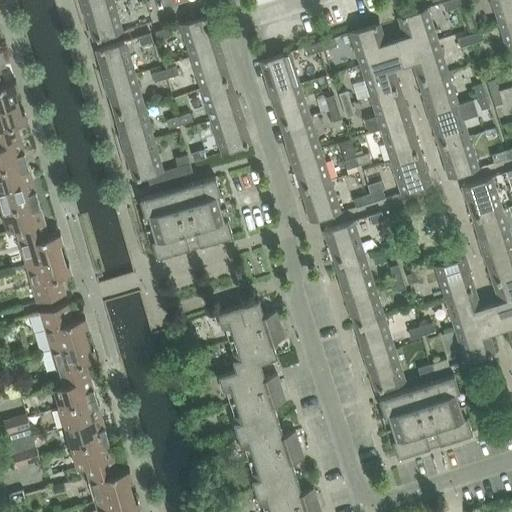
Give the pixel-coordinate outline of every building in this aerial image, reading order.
[(122,31),(113,0),(107,0),(83,7),(93,40),(122,31)] [(454,0),(449,0),(442,2),(444,11),(457,7),(454,0)] [(511,0),(491,0),(498,20),(511,15),(511,0)] [(399,52),(406,49),(408,49),(437,40),(427,7),(398,17),(404,36),(394,38),(399,52)] [(180,24),(191,56),(220,47),(209,14),(180,24)] [(508,52),(511,50),(511,15),(498,20),(508,52)] [(360,64),(389,55),(399,52),(394,38),(385,41),(379,22),(350,32),(360,64)] [(167,28),(155,32),(157,40),(169,37),(167,28)] [(468,35),(471,43),(483,39),(480,31),(468,35)] [(150,33),(138,37),(140,45),(153,41),(150,33)] [(471,43),(468,35),(456,39),(459,47),(471,43)] [(334,36),(322,40),(325,48),(337,44),(334,36)] [(408,49),(406,49),(399,52),(403,65),(412,62),(418,81),(447,72),(437,40),(408,49)] [(96,49),(105,82),(134,73),(125,41),(96,49)] [(317,42),(305,46),(308,54),(319,50),(317,42)] [(201,88),(230,79),(220,47),(191,56),(201,88)] [(299,83),(289,51),(260,60),(270,93),(299,83)] [(360,64),(370,96),(399,87),(393,68),(403,65),(399,52),(389,55),(360,64)] [(164,70),(167,78),(179,74),(176,66),(164,70)] [(167,78),(164,70),(152,73),(154,82),(167,78)] [(0,106),(17,102),(14,91),(18,90),(15,80),(4,84),(0,71),(0,106)] [(447,72),(418,81),(429,113),(458,104),(447,72)] [(134,73),(105,82),(114,114),(144,106),(134,73)] [(211,120),(240,111),(230,79),(201,88),(211,120)] [(489,93),(498,91),(494,79),(485,81),(489,93)] [(280,125),(309,115),(299,83),(270,93),(280,125)] [(476,97),(484,95),(480,83),(472,85),(476,97)] [(369,132),(381,128),(410,119),(399,87),(370,96),(376,114),(365,118),(369,132)] [(343,105),(351,102),(347,90),(339,93),(343,105)] [(498,91),(489,93),(493,105),(501,103),(498,91)] [(329,109),(337,106),(333,94),(325,97),(329,109)] [(484,95),(476,97),(479,110),(488,107),(484,95)] [(0,146),(20,141),(15,124),(27,121),(24,111),(20,112),(17,102),(0,106),(0,146)] [(351,102),(343,105),(346,117),(355,114),(351,102)] [(439,144),(468,135),(458,104),(429,113),(439,144)] [(114,114),(124,146),(153,138),(144,106),(114,114)] [(337,106),(329,109),(332,121),(341,119),(337,106)] [(250,143),(240,111),(211,120),(221,152),(250,143)] [(178,116),(181,124),(193,120),(190,112),(178,116)] [(320,147),(309,115),(280,125),(291,157),(320,147)] [(181,124),(178,116),(166,119),(169,128),(181,124)] [(391,160),(420,151),(410,119),(381,128),(391,160)] [(468,135),(439,144),(449,177),(478,168),(468,135)] [(133,179),(146,175),(154,173),(161,171),(162,170),(153,138),(124,146),(133,179)] [(350,138),(338,142),(344,160),(355,156),(354,152),(350,138)] [(0,167),(26,160),(20,141),(0,146),(0,167)] [(320,147),(291,157),(301,189),(330,179),(320,147)] [(204,148),(192,152),(195,161),(207,157),(204,148)] [(420,151),(391,160),(401,193),(430,183),(420,151)] [(506,159),(503,151),(491,154),(494,163),(506,159)] [(355,156),(358,165),(370,161),(367,152),(355,156)] [(178,166),(182,164),(190,162),(187,154),(175,158),(178,166)] [(358,165),(355,156),(344,160),(346,169),(358,165)] [(0,189),(32,180),(26,160),(0,167),(0,189)] [(182,164),(186,175),(193,173),(190,162),(182,164)] [(182,164),(178,166),(175,167),(178,178),(186,175),(182,164)] [(168,169),(171,180),(178,178),(175,167),(168,169)] [(161,171),(164,182),(171,180),(168,169),(162,170),(161,171)] [(154,173),(157,184),(164,182),(161,171),(154,173)] [(157,184),(154,173),(146,175),(149,186),(157,184)] [(232,235),(228,222),(231,221),(221,188),(219,189),(215,176),(177,187),(177,186),(176,187),(139,198),(143,211),(140,212),(150,245),(152,244),(156,257),(189,247),(189,250),(200,247),(199,244),(232,235)] [(491,176),(462,186),(473,218),(502,209),(491,176)] [(311,221),(340,212),(330,179),(301,189),(311,221)] [(0,208),(1,210),(37,199),(32,180),(0,189),(0,208)] [(382,189),(370,193),(373,201),(385,197),(382,189)] [(353,198),(356,206),(367,203),(365,194),(353,198)] [(43,218),(37,199),(1,210),(6,231),(14,228),(43,218)] [(511,241),(502,209),(473,218),(483,250),(511,241)] [(381,211),(369,215),(372,223),(384,220),(381,211)] [(62,254),(59,243),(62,242),(59,232),(48,235),(43,218),(14,228),(25,264),(62,254)] [(353,221),(324,230),(334,262),(363,253),(353,221)] [(511,276),(511,241),(483,250),(493,282),(511,276)] [(374,285),(363,253),(334,262),(345,294),(374,285)] [(65,264),(62,254),(25,264),(36,302),(65,293),(60,276),(71,273),(68,263),(65,264)] [(445,297),(474,288),(464,256),(435,265),(445,297)] [(393,278),(401,275),(398,263),(389,266),(393,278)] [(419,270),(406,274),(409,283),(421,279),(419,270)] [(401,275),(393,278),(396,290),(405,287),(401,275)] [(511,276),(493,282),(499,301),(489,304),(494,317),(503,314),(511,311),(511,276)] [(384,317),(374,285),(345,294),(355,326),(384,317)] [(455,329),(484,320),(494,317),(489,304),(480,307),(474,288),(445,297),(455,329)] [(217,312),(222,329),(230,326),(238,351),(230,353),(235,369),(260,362),(277,356),(272,341),(284,337),(275,311),(264,314),(259,299),(217,312)] [(50,349),(86,338),(83,328),(87,327),(84,317),(73,320),(68,303),(39,311),(50,349)] [(511,311),(503,314),(494,317),(498,330),(508,327),(511,341),(511,311)] [(355,326),(365,358),(394,349),(384,317),(355,326)] [(494,317),(484,320),(455,329),(465,362),(494,352),(488,333),(498,330),(494,317)] [(420,326),(423,334),(435,330),(432,322),(420,326)] [(423,334),(420,326),(408,329),(411,338),(423,334)] [(50,349),(60,385),(60,386),(89,377),(85,361),(96,357),(93,347),(89,349),(86,338),(50,349)] [(375,391),(404,381),(394,349),(365,358),(375,391)] [(446,358),(435,362),(437,370),(449,367),(446,358)] [(236,432),(278,419),(273,403),(285,400),(276,373),(265,377),(260,362),(235,369),(218,375),(223,391),(231,389),(239,413),(231,416),(236,432)] [(417,368),(420,376),(432,372),(430,364),(417,368)] [(472,432),(471,428),(468,420),(471,419),(460,386),(458,387),(453,374),(416,386),(416,385),(415,386),(378,398),(382,411),(380,412),(390,444),(393,444),(397,456),(429,446),(430,448),(440,445),(440,443),(472,432)] [(58,408),(95,397),(89,377),(60,386),(60,385),(52,387),(58,408)] [(58,408),(64,427),(101,416),(95,397),(58,408)] [(21,440),(32,436),(26,413),(14,417),(21,440)] [(64,427),(70,447),(107,436),(101,416),(64,427)] [(9,443),(21,440),(14,417),(3,420),(9,443)] [(249,446),(253,458),(257,470),(249,473),(254,489),(296,476),(291,461),(303,457),(294,430),(283,434),(278,419),(236,432),(241,448),(249,446)] [(21,440),(28,463),(39,459),(32,436),(21,440)] [(76,467),(83,465),(83,464),(112,455),(107,436),(70,447),(76,467)] [(16,466),(28,463),(21,440),(9,443),(16,466)] [(83,464),(83,465),(94,501),(131,490),(128,480),(131,479),(128,469),(117,472),(112,455),(83,464)] [(49,462),(41,465),(44,475),(52,472),(49,462)] [(296,476),(254,489),(259,506),(267,503),(270,511),(320,511),(313,487),(301,491),(296,476)] [(63,482),(52,485),(53,493),(65,490),(63,482)] [(131,490),(94,501),(96,510),(94,511),(93,511),(92,511),(131,511),(140,509),(137,499),(134,500),(131,490)]
